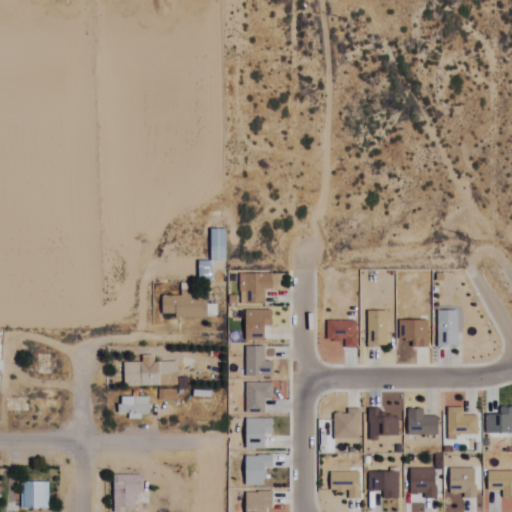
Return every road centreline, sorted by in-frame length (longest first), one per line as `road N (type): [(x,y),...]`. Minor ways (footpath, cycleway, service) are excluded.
road 1 (residential): [(76,511),(86,228),(91,209),(134,165),(142,144),(143,0)]
road 2 (residential): [(296,511),(295,278)]
road 3 (residential): [(296,382),(460,382),(511,370)]
road 4 (residential): [(208,448),(0,445)]
